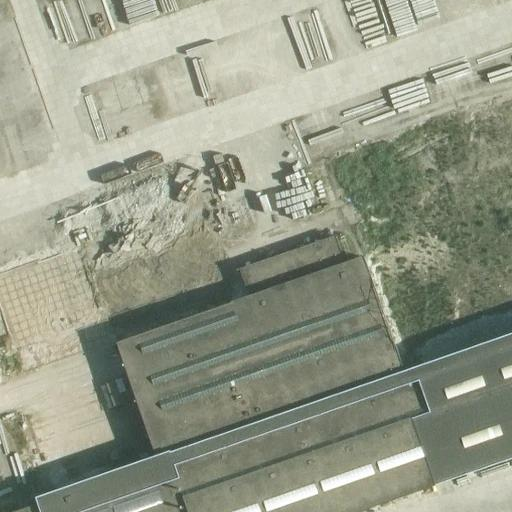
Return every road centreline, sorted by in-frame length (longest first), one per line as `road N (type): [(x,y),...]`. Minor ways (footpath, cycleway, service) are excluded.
road 1 (unknown): [(511,15),(120,160),(90,161),(69,144),(43,62)]
road 2 (unknown): [(511,143),(237,250)]
road 3 (unknown): [(43,62),(228,0)]
